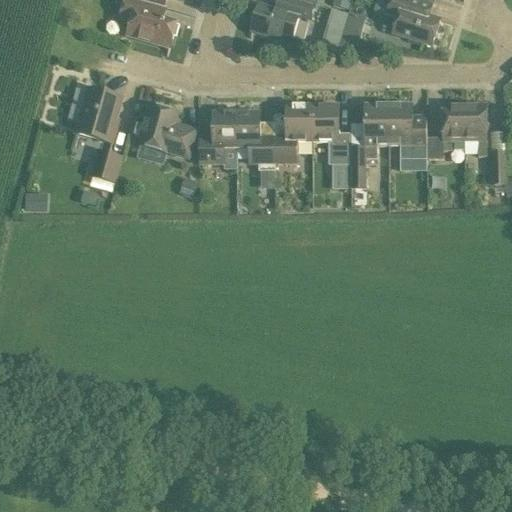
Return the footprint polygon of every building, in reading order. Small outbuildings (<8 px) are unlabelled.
[(170,49),(177,27),(153,20),(156,8),(131,1),(126,0),(125,0),(120,21),(131,24),(128,38),(170,49)] [(131,0),(131,1),(156,8),(165,11),(167,0),(131,0)] [(286,0),(287,0),(318,9),(320,0),(286,0)] [(352,0),(334,0),(332,7),(349,12),(352,0)] [(433,7),(417,2),(410,0),(392,0),(387,17),(398,21),(394,36),(432,48),(440,22),(429,19),(433,7)] [(311,23),(314,9),(291,2),(288,16),(259,7),(252,33),(292,44),(299,19),(311,23)] [(348,16),(332,12),(326,31),(343,36),(348,16)] [(69,121),(79,124),(76,135),(112,145),(116,130),(114,129),(122,101),(88,91),(87,94),(78,91),(69,121)] [(452,144),(465,143),(465,107),(443,108),(443,140),(427,141),(427,162),(443,162),(443,153),(452,153),(452,144)] [(465,107),(465,143),(478,143),(478,159),(486,159),(486,143),(487,143),(487,107),(465,107)] [(297,144),(313,144),(313,108),(287,108),(287,140),(275,139),(275,167),(297,167),(297,144)] [(313,108),(313,144),(328,144),(328,167),(349,167),(349,136),(339,136),(339,108),(313,108)] [(377,149),(389,148),(389,108),(366,108),(366,149),(351,149),(351,191),(366,192),(366,162),(377,162),(377,149)] [(412,118),(412,108),(389,108),(389,148),(400,148),(400,162),(427,162),(427,141),(427,118),(412,118)] [(188,160),(195,134),(174,128),(178,116),(151,109),(140,147),(188,160)] [(275,167),(275,139),(260,139),(260,115),(237,116),(237,152),(248,152),(249,168),(259,168),(259,173),(269,173),(269,177),(274,177),(274,173),(274,167),(275,167)] [(225,152),(237,152),(237,116),(213,116),(214,142),(199,142),(199,168),(225,168),(225,152)] [(116,187),(123,159),(97,152),(90,180),(116,187)] [(493,187),(506,187),(505,154),(491,155),(493,187)] [(25,196),(25,213),(47,213),(47,197),(25,196)]
